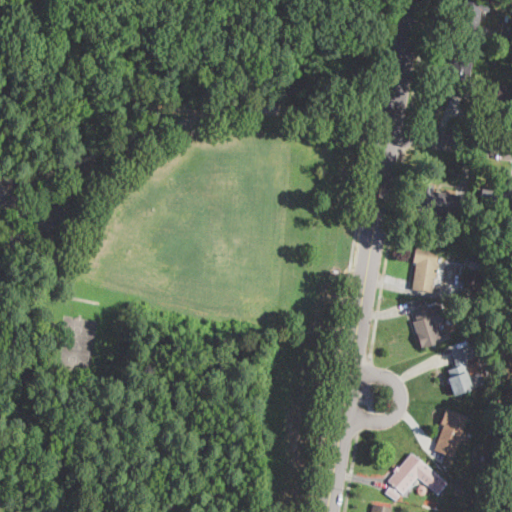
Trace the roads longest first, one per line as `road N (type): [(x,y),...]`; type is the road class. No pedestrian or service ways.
road 1 (residential): [(328,511),(413,0)]
road 2 (residential): [(352,368),(389,379),(399,407),(384,421),(344,415)]
road 3 (residential): [(391,135),(511,153)]
